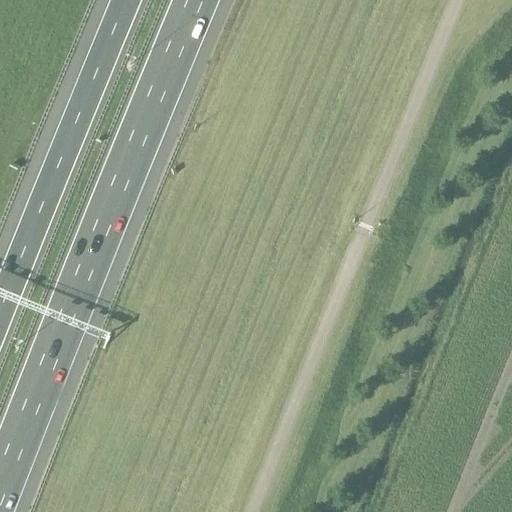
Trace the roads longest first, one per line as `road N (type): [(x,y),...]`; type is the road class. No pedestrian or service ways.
road 1 (motorway): [(0,482),(199,0)]
road 2 (motorway): [(129,0),(0,312)]
